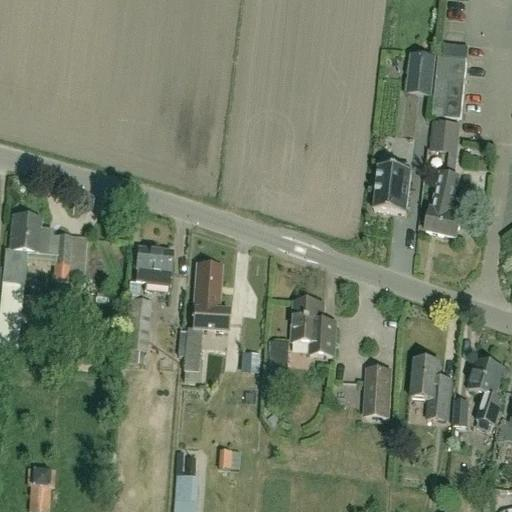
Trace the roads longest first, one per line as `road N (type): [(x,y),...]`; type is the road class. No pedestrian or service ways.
road 1 (residential): [(511,328),(128,193),(0,159)]
road 2 (unknown): [(478,316),(507,183),(511,0)]
